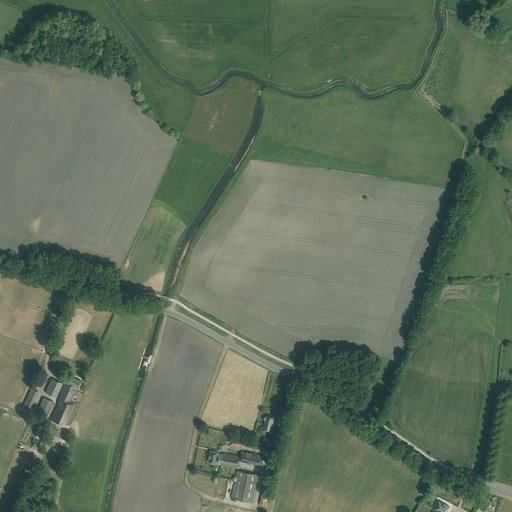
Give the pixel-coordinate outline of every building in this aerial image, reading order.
[(79,388),(82,381),(68,375),(65,382),(58,399),(60,399),(58,404),(57,403),(50,419),(65,425),(74,404),(70,402),(76,387),(79,388)] [(56,396),(62,383),(51,378),(45,392),(56,396)] [(21,407),(27,410),(35,392),(29,389),(21,407)] [(44,397),(38,409),(48,413),(54,401),(44,397)] [(272,424),(274,417),(266,416),(265,420),(264,420),(262,430),(271,432),(273,424),(272,424)] [(242,447),(244,440),(234,438),(232,445),(242,447)] [(218,451),(211,450),(209,462),(216,464),(216,463),(221,464),(221,465),(238,468),(240,461),(264,466),(266,456),(242,451),(241,456),(223,452),(223,454),(218,453),(218,451)] [(15,484),(26,462),(21,459),(17,457),(15,460),(14,459),(5,479),(15,484)] [(258,475),(238,470),(232,498),(252,503),(258,475)] [(227,490),(228,481),(221,479),(217,500),(224,502),(227,490)] [(446,511),(449,507),(439,502),(435,509),(435,508),(432,511),(446,511)]
